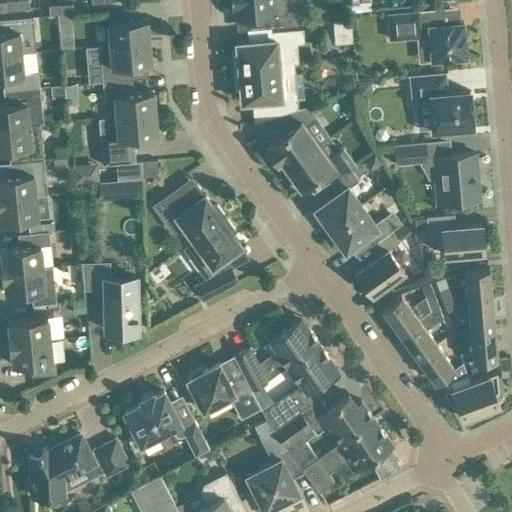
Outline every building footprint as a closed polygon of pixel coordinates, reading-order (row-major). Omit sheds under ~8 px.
[(5,0),(6,9),(18,8),(17,0),(5,0)] [(28,0),(17,0),(18,8),(30,8),(28,0)] [(287,11),(285,0),(230,0),(231,5),(234,5),(235,17),(256,15),(257,27),(298,23),(297,10),(287,11)] [(370,0),(351,2),(352,10),(371,8),(370,0)] [(72,2),(60,3),(61,12),(73,11),(72,2)] [(60,3),(49,4),(50,13),(58,13),(61,12),(60,3)] [(450,57),(466,56),(463,20),(442,22),(441,7),(386,12),(389,39),(428,36),(430,59),(436,58),(436,62),(450,61),(450,57)] [(74,23),(73,11),(61,12),(58,13),(58,24),(74,23)] [(31,15),(0,17),(0,52),(21,51),(18,29),(33,27),(31,15)] [(109,43),(149,39),(147,17),(107,21),(109,43)] [(333,41),(352,40),(351,19),(332,19),(333,41)] [(233,49),(234,68),(294,62),(294,61),(299,60),(297,41),(304,41),(303,26),(270,29),(271,37),(236,40),(237,48),(233,49)] [(149,39),(109,43),(99,44),(102,80),(132,77),(131,63),(151,62),(149,39)] [(3,89),(40,85),(38,70),(23,72),(21,51),(0,52),(0,75),(2,75),(3,89)] [(273,115),(280,113),(298,107),(294,62),(234,68),(236,86),(240,86),(241,99),(261,98),(262,100),(272,99),(273,115)] [(448,90),(446,70),(410,73),(413,100),(432,98),(434,125),(472,122),(469,88),(448,90)] [(40,85),(3,89),(4,102),(0,102),(0,125),(40,121),(43,121),(40,85)] [(115,115),(155,111),(153,89),(113,92),(115,115)] [(284,164),(317,141),(304,122),(315,115),(307,104),(298,107),(280,113),(284,123),(278,127),(282,132),(269,141),(270,143),(267,145),(278,160),(281,159),(284,164)] [(155,111),(115,115),(98,116),(102,163),(135,160),(133,135),(157,133),(155,111)] [(40,121),(0,125),(0,147),(14,146),(16,160),(44,157),(40,121)] [(396,162),(427,160),(425,140),(394,143),(396,162)] [(328,157),(317,141),(284,164),(288,169),(286,171),(294,183),(297,182),(300,186),(322,170),(328,179),(355,161),(344,145),(328,157)] [(433,154),(434,172),(442,171),(445,199),(436,200),(436,202),(449,200),(452,203),(456,204),(460,202),(462,199),(479,198),(475,151),(451,153),(433,154)] [(0,197),(36,194),(47,193),(44,157),(16,160),(17,173),(0,175),(0,197)] [(74,178),(97,178),(97,161),(74,161),(74,178)] [(327,229),(364,204),(349,185),(358,178),(350,166),(356,162),(355,161),(328,179),(336,191),(315,206),(320,213),(317,215),(327,229)] [(188,204),(180,202),(171,191),(153,204),(171,229),(177,231),(183,226),(192,238),(227,217),(228,217),(225,213),(225,214),(217,203),(212,202),(204,192),(188,204)] [(0,220),(38,217),(36,194),(0,197),(0,220)] [(376,220),(364,204),(327,229),(337,244),(340,242),(345,249),(366,233),(373,242),(392,228),(402,221),(392,208),(376,220)] [(455,224),(454,212),(426,214),(427,228),(441,227),(444,253),(483,250),(483,245),(485,244),(483,227),(481,227),(481,222),(455,224)] [(227,217),(192,238),(183,245),(204,275),(194,281),(202,297),(238,278),(231,265),(231,264),(229,265),(223,256),(241,243),(234,233),(235,228),(227,217)] [(371,292),(404,269),(388,247),(400,239),(392,228),(373,242),(369,245),(376,254),(355,270),(358,274),(356,275),(367,289),(369,288),(371,292)] [(42,266),(42,265),(40,244),(50,243),(49,229),(29,231),(30,245),(0,248),(2,265),(1,265),(1,270),(42,266)] [(110,275),(109,260),(82,261),(84,288),(104,287),(105,329),(137,327),(135,274),(110,275)] [(42,266),(1,270),(2,275),(3,274),(5,292),(31,289),(32,303),(56,300),(52,264),(42,265),(42,266)] [(467,299),(491,296),(489,266),(465,268),(467,299)] [(424,294),(434,291),(430,281),(421,285),(424,294)] [(446,307),(454,304),(447,286),(439,288),(446,307)] [(432,312),(441,308),(434,291),(424,294),(432,312)] [(399,331),(418,317),(401,292),(381,306),(399,331)] [(470,329),(494,327),(491,296),(467,299),(470,329)] [(432,312),(430,308),(418,317),(399,331),(417,355),(436,341),(426,327),(443,315),(441,308),(432,312)] [(8,342),(50,337),(47,315),(7,319),(9,337),(8,337),(8,342)] [(249,345),(233,353),(243,371),(251,388),(267,379),(287,364),(319,341),(301,315),(268,338),(269,339),(277,350),(272,354),(259,364),(259,363),(249,345)] [(473,359),(497,357),(494,327),(470,329),(473,359)] [(50,337),(8,342),(9,346),(10,346),(12,364),(52,360),(50,337)] [(319,341),(287,364),(300,382),(306,390),(318,381),(322,379),(338,367),(319,341)] [(445,372),(454,366),(436,341),(417,355),(434,380),(445,372)] [(454,366),(445,372),(450,379),(467,373),(462,360),(454,366)] [(191,375),(187,377),(196,395),(203,408),(229,394),(241,417),(261,407),(251,388),(243,371),(228,378),(219,361),(202,370),(200,366),(189,372),(191,375)] [(481,409),(499,402),(497,397),(499,397),(497,370),(470,380),(481,409)] [(462,417),(481,409),(470,380),(443,390),(459,412),(460,411),(462,417)] [(141,442),(180,421),(164,389),(124,410),(125,413),(125,416),(126,420),(128,423),(130,426),(133,428),(141,442)] [(287,392),(262,410),(266,418),(274,428),(300,409),(287,392)] [(355,402),(348,392),(314,416),(322,427),(329,422),(340,438),(334,443),(373,416),(360,398),(355,402)] [(285,444),(311,426),(300,409),(274,428),(285,444)] [(391,448),(389,444),(392,442),(373,416),(334,443),(339,450),(345,446),(359,465),(379,451),(381,455),(391,448)] [(254,424),(272,459),(245,473),(257,495),(253,497),(260,511),(266,511),(285,503),(283,499),(299,491),(292,476),(304,470),(302,467),(285,444),(274,428),(266,418),(254,424)] [(195,454),(209,447),(195,419),(180,426),(195,454)] [(29,476),(27,480),(28,483),(29,487),(32,490),(32,494),(52,493),(66,493),(66,490),(66,480),(89,468),(97,474),(104,470),(106,475),(110,473),(130,463),(125,453),(116,435),(93,447),(94,450),(90,452),(80,432),(49,449),(47,445),(29,455),(30,458),(31,473),(29,476)] [(318,490),(334,479),(317,456),(302,467),(304,470),(318,490)] [(362,471),(366,479),(395,464),(390,456),(362,471)] [(231,511),(228,506),(241,500),(226,471),(203,482),(200,492),(205,503),(192,509),(193,511),(231,511)] [(141,484),(149,501),(168,490),(160,475),(141,484)] [(179,511),(168,490),(149,501),(155,511),(179,511)] [(112,511),(106,500),(83,511),(112,511)]
